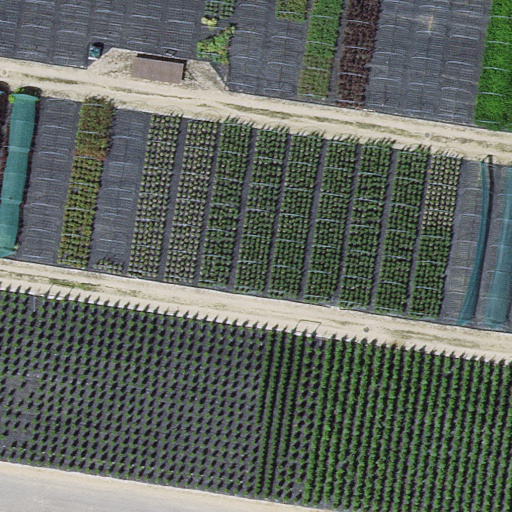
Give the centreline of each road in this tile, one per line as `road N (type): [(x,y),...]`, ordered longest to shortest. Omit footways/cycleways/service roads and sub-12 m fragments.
road 1 (track): [(0,66),(511,144)]
road 2 (track): [(511,349),(0,272)]
road 3 (track): [(0,491),(135,511)]
